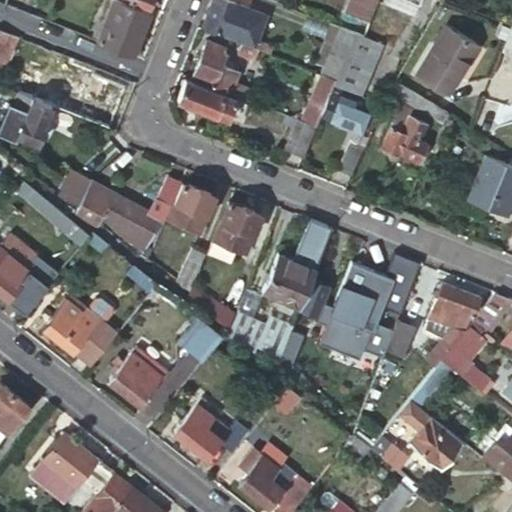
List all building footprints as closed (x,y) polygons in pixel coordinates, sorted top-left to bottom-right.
[(100,34),(98,40),(135,54),(150,16),(129,7),(131,2),(125,0),(114,0),(108,14),(101,11),(98,16),(106,20),(103,26),(100,34)] [(229,0),(216,0),(207,24),(256,45),(268,16),(229,0)] [(348,0),(345,10),(371,20),(378,0),(348,0)] [(417,0),(379,0),(418,14),(423,2),(417,0)] [(106,20),(98,16),(96,23),(103,26),(106,20)] [(337,79),(357,31),(342,25),(333,22),(326,37),(336,41),(324,74),(337,79)] [(93,32),(100,34),(103,26),(96,23),(93,32)] [(449,24),(420,72),(452,92),(482,44),(449,24)] [(14,51),(19,36),(0,28),(0,67),(6,49),(14,51)] [(385,41),(357,31),(337,79),(335,83),(363,94),(385,41)] [(326,37),(313,70),(324,74),(336,41),(326,37)] [(235,89),(234,91),(239,94),(242,87),(235,84),(240,69),(223,62),(229,47),(209,38),(195,73),(235,89)] [(261,49),(244,42),(241,52),(257,59),(261,49)] [(54,103),(111,125),(126,86),(95,74),(87,96),(52,82),(45,99),(54,103)] [(307,120),(317,124),(323,109),(335,83),(337,79),(324,74),(307,120)] [(188,79),(181,97),(231,117),(238,99),(188,79)] [(394,88),(446,120),(450,112),(398,79),(394,88)] [(363,94),(335,83),(323,109),(364,126),(366,125),(375,128),(387,103),(363,94)] [(45,99),(20,89),(10,116),(19,120),(16,128),(22,130),(19,136),(40,144),(47,125),(46,125),(54,103),(45,99)] [(402,101),(383,144),(421,159),(429,140),(421,137),(429,119),(411,112),(414,106),(402,101)] [(288,145),(306,152),(317,124),(307,120),(299,117),(288,145)] [(352,138),(368,144),(375,128),(366,125),(364,126),(352,138)] [(340,166),(355,172),(368,144),(352,138),(340,166)] [(9,159),(0,152),(0,151),(0,163),(4,166),(9,159)] [(511,165),(489,155),(471,198),(509,213),(511,205),(511,165)] [(23,177),(26,172),(20,167),(14,174),(21,179),(23,177)] [(71,173),(54,194),(75,210),(90,182),(71,173)] [(168,175),(152,211),(161,217),(165,219),(183,181),(168,175)] [(21,192),(29,182),(23,177),(21,179),(15,187),(21,192)] [(217,195),(183,181),(165,219),(201,233),(217,195)] [(36,204),(44,193),(29,182),(21,192),(36,204)] [(92,224),(108,191),(90,182),(75,210),(92,224)] [(152,211),(108,191),(92,224),(95,226),(102,217),(126,240),(142,246),(138,252),(146,256),(150,248),(146,244),(161,217),(152,211)] [(83,237),(89,229),(44,193),(36,204),(80,240),(83,237)] [(271,216),(231,200),(215,239),(255,255),(271,216)] [(333,225),(311,217),(295,260),(316,268),(333,225)] [(104,240),(89,229),(83,237),(97,249),(104,240)] [(8,231),(0,241),(0,242),(16,255),(25,245),(8,231)] [(0,289),(19,305),(38,282),(24,272),(29,266),(16,255),(0,242),(0,289)] [(57,269),(25,245),(16,255),(29,266),(48,281),(57,269)] [(176,282),(189,288),(205,252),(192,246),(176,282)] [(315,270),(316,268),(295,260),(279,253),(264,290),(301,306),(315,270)] [(131,261),(125,269),(149,287),(150,285),(155,279),(131,261)] [(353,261),(333,312),(374,329),(394,277),(353,261)] [(19,305),(25,310),(48,281),(29,266),(24,272),(38,282),(19,305)] [(289,336),(280,356),(291,365),(311,321),(315,323),(317,317),(318,317),(331,285),(318,280),(321,272),(315,270),(301,306),(289,336)] [(192,308),(155,279),(150,285),(187,315),(192,308)] [(434,350),(443,357),(470,323),(467,322),(473,310),(476,311),(482,294),(445,279),(430,316),(455,325),(434,350)] [(91,299),(74,286),(71,291),(87,303),(91,299)] [(192,287),(187,299),(228,327),(234,314),(192,287)] [(44,324),(91,361),(118,327),(105,317),(117,302),(117,297),(106,288),(100,289),(92,300),(91,299),(87,303),(71,291),(44,324)] [(509,295),(497,290),(490,298),(474,318),(480,323),(484,326),(509,295)] [(258,345),(278,359),(280,356),(289,336),(241,312),(231,333),(240,341),(254,351),(258,345)] [(180,337),(203,355),(214,342),(222,332),(199,313),(180,337)] [(412,322),(399,318),(388,346),(384,355),(402,362),(413,334),(412,322)] [(453,365),(459,369),(471,354),(484,338),(481,330),(477,327),(480,323),(474,318),(470,323),(443,357),(445,358),(453,365)] [(136,342),(109,376),(139,400),(154,382),(157,386),(170,370),(136,342)] [(495,373),(471,354),(459,369),(482,388),(495,373)] [(422,403),(453,365),(445,358),(413,396),(422,403)] [(0,380),(0,440),(29,404),(0,380)] [(203,392),(174,427),(206,452),(219,436),(231,447),(248,426),(235,416),(229,424),(202,402),(207,395),(203,392)] [(413,396),(412,395),(401,409),(422,426),(411,441),(443,467),(466,439),(422,403),(413,396)] [(509,474),(511,476),(511,423),(509,421),(498,435),(500,437),(486,453),(510,472),(509,474)] [(363,437),(354,430),(348,439),(356,446),(363,437)] [(63,431),(34,466),(43,473),(68,493),(96,457),(63,431)] [(372,444),(383,453),(394,440),(383,431),(372,444)] [(239,478),(281,511),(289,511),(313,482),(283,459),(278,465),(261,451),(252,445),(239,461),(247,467),(239,478)] [(265,445),(261,451),(278,465),(283,459),(265,445)] [(97,456),(96,457),(68,493),(84,506),(86,505),(113,470),(114,470),(97,456)] [(159,511),(162,510),(113,470),(86,505),(93,511),(159,511)] [(3,477),(0,481),(0,505),(15,487),(3,477)] [(377,507),(382,511),(395,511),(402,503),(414,488),(401,477),(377,507)] [(442,510),(447,504),(419,482),(414,488),(421,493),(442,510)] [(10,511),(25,495),(15,487),(0,505),(0,507),(5,511),(10,511)] [(409,508),(421,493),(414,488),(402,503),(409,508)] [(323,511),(351,511),(334,498),(323,511)]
